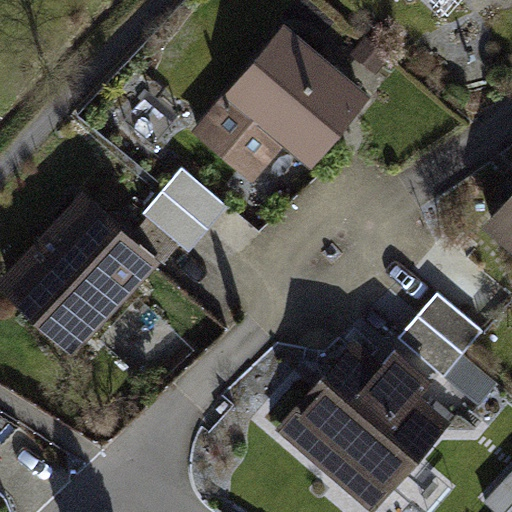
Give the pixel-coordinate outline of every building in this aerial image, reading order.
[(309,156),(361,94),(292,36),(241,96),(232,89),(198,129),(252,175),(285,136),(309,156)] [(355,51),(376,68),(387,54),(367,37),(355,51)] [(208,226),(227,204),(182,166),(163,188),(208,226)] [(208,226),(163,188),(143,210),(148,214),(134,229),(165,256),(178,241),(189,249),(208,226)] [(511,201),(493,224),(511,239),(511,201)] [(99,312),(145,262),(82,203),(10,280),(52,319),(77,292),(99,312)] [(464,351),(482,329),(437,290),(418,312),(464,351)] [(444,374),(464,351),(418,312),(399,335),(444,374)] [(302,412),(286,429),(346,480),(347,479),(375,503),(407,466),(401,461),(438,417),(413,396),(429,378),(395,349),(380,367),(358,348),(303,412),(302,412)] [(511,487),(508,484),(489,504),(497,511),(507,511),(511,507),(511,487)]
